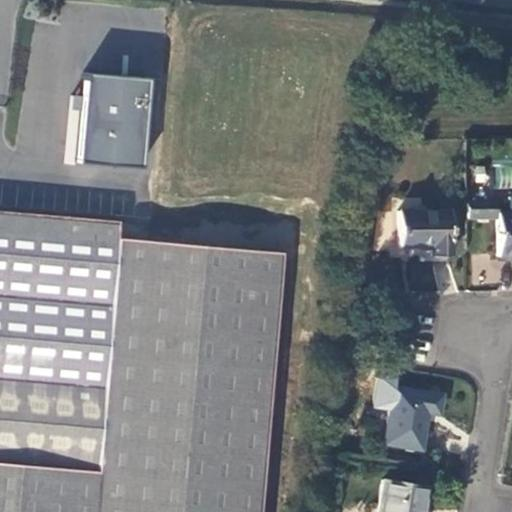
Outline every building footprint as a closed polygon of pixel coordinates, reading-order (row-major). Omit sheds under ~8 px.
[(75,166),(139,172),(148,82),(83,76),(81,100),(79,114),(75,166)] [(71,99),(69,113),(79,114),(81,100),(71,99)] [(511,193),(507,199),(507,214),(497,214),(497,218),(498,258),(511,257),(511,193)] [(497,205),(468,205),(468,218),(497,218),(497,214),(497,205)] [(446,213),(395,214),(395,249),(422,249),(424,259),(448,258),(446,213)] [(0,214),(0,467),(96,476),(116,243),(117,225),(0,214)] [(257,511),(279,258),(116,243),(96,476),(0,467),(0,511),(257,511)] [(408,264),(409,290),(432,289),(431,263),(408,264)] [(440,397),(390,389),(381,445),(418,451),(424,416),(437,417),(440,397)] [(416,511),(421,486),(381,480),(375,511),(416,511)]
